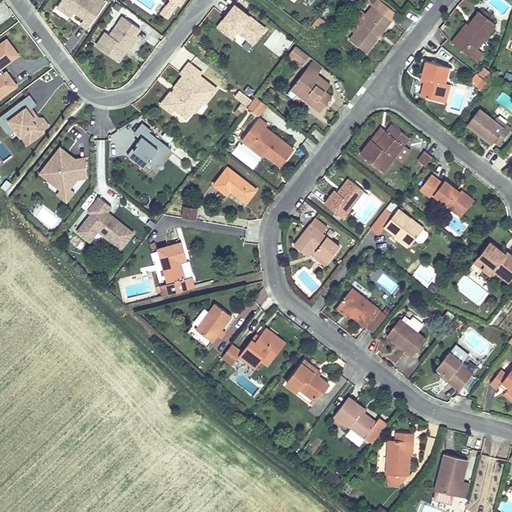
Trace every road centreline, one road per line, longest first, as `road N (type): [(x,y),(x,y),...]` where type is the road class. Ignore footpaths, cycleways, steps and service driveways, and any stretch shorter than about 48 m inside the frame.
road 1 (residential): [(445,0),(279,211),(271,226),(273,274),(293,307),(417,403),(511,432)]
road 2 (track): [(343,511),(191,388),(0,201)]
road 3 (residential): [(16,0),(74,78),(100,98),(135,90),(207,0)]
